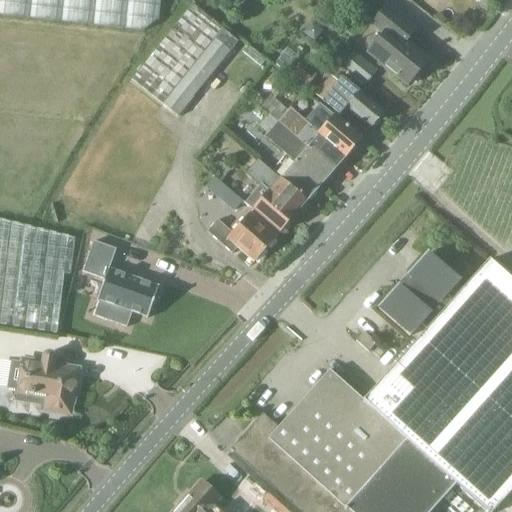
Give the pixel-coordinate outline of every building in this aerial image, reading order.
[(0,0),(0,15),(140,32),(159,22),(160,0),(0,0)] [(238,41),(192,5),(131,80),(177,116),(238,41)] [(417,78),(417,74),(428,61),(405,42),(414,31),(385,7),(371,24),(384,35),(368,54),(407,86),(409,84),(413,83),(417,78)] [(356,51),(346,63),(368,80),(377,68),(356,51)] [(303,88),(313,78),(300,67),(291,77),(303,88)] [(342,78),(322,101),(340,116),(346,109),(371,129),(384,112),(365,98),(342,78)] [(289,111),(271,95),(260,108),(267,113),(278,123),(289,111)] [(278,123),(334,171),(362,139),(360,137),(359,138),(336,118),(320,135),(290,109),(278,123)] [(256,125),(268,135),(278,123),(267,113),(256,125)] [(297,163),(281,181),(307,201),(334,171),(278,123),(266,137),(297,163)] [(278,235),(307,201),(281,181),(259,161),(249,172),(247,175),(262,188),(247,205),(253,210),(278,232),(276,233),(278,235)] [(227,188),(220,196),(235,209),(242,202),(227,188)] [(232,255),(238,248),(253,262),(276,236),(250,213),(253,210),(249,207),(228,230),(218,221),(208,233),(232,255)] [(0,325),(57,335),(65,274),(70,275),(74,239),(0,219),(0,325)] [(112,310),(130,316),(129,319),(141,323),(144,317),(147,318),(158,287),(108,270),(115,251),(94,244),(84,273),(105,280),(98,300),(114,306),(112,310)] [(363,401),(455,484),(485,511),(492,511),(511,490),(511,281),(489,261),(461,291),(456,286),(459,282),(428,254),(407,277),(411,280),(402,290),(399,287),(378,309),(409,337),(420,325),(426,330),(363,401)] [(81,315),(79,307),(70,309),(72,317),(71,317),(74,332),(85,329),(82,315),(81,315)] [(376,343),(364,332),(356,341),(368,352),(376,343)] [(43,356),(43,357),(42,365),(22,361),(21,364),(12,362),(8,388),(17,390),(17,392),(28,394),(33,395),(34,395),(50,398),(49,403),(50,404),(50,406),(51,407),(52,409),(53,410),(54,411),(56,411),(58,412),(59,412),(61,412),(62,411),(64,410),(65,410),(66,409),(67,407),(68,406),(69,401),(72,401),(77,371),(60,368),(61,362),(63,362),(63,361),(54,359),(54,358),(54,357),(54,356),(53,355),(52,354),(51,353),(49,353),(48,353),(47,353),(46,353),(45,354),(44,355),(43,356)] [(268,421),(269,420),(262,414),(231,449),(232,450),(233,449),(302,511),(430,511),(455,484),(363,401),(329,370),(322,378),(280,426),(277,429),(268,421)] [(175,511),(221,511),(213,505),(219,498),(201,483),(175,511)]
